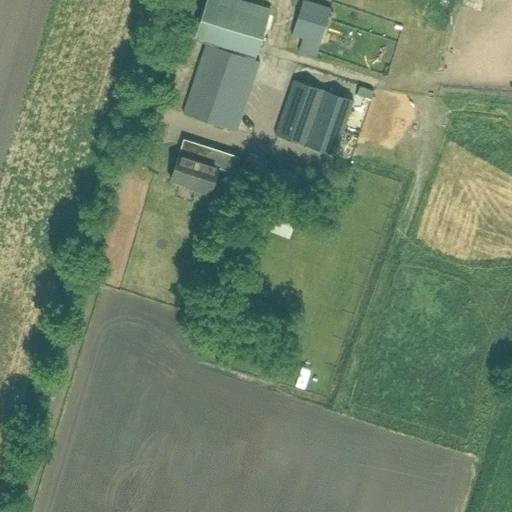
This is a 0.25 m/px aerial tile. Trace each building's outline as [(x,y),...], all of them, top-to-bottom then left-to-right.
[(241,0),(205,0),(196,29),(193,37),(206,41),(183,113),(236,130),(259,61),(253,59),(270,9),(241,0)] [(302,0),(291,34),(302,38),(297,50),(315,56),(322,35),(330,7),(306,0),(302,0)] [(334,154),(353,100),(293,79),(274,134),(334,154)] [(359,86),(356,95),(370,99),(373,90),(359,86)] [(238,156),(183,138),(178,154),(217,167),(233,172),(238,156)] [(243,171),(259,175),(264,158),(248,153),(243,171)] [(178,154),(170,178),(194,186),(193,188),(209,193),(217,167),(178,154)]
